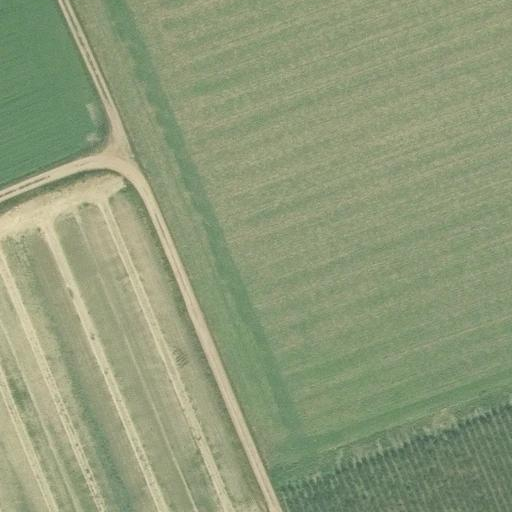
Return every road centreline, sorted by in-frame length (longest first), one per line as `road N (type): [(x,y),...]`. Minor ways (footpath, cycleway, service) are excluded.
road 1 (track): [(0,192),(85,158),(130,156),(275,511)]
road 2 (track): [(65,0),(130,156)]
